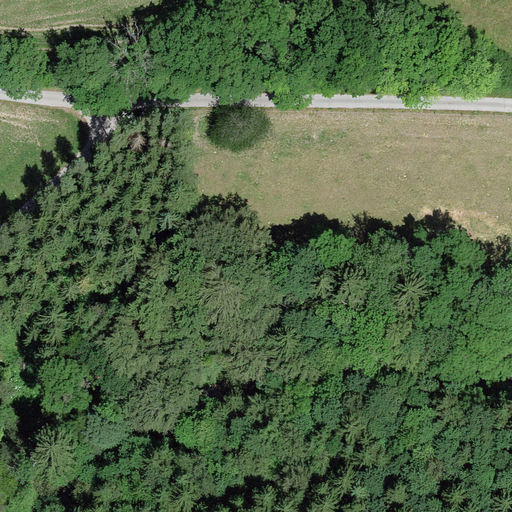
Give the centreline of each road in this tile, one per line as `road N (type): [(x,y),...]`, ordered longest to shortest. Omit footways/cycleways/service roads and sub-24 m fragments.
road 1 (unclassified): [(511,105),(112,102),(0,92)]
road 2 (track): [(0,47),(100,54),(364,0)]
road 3 (track): [(112,102),(77,168),(0,235)]
